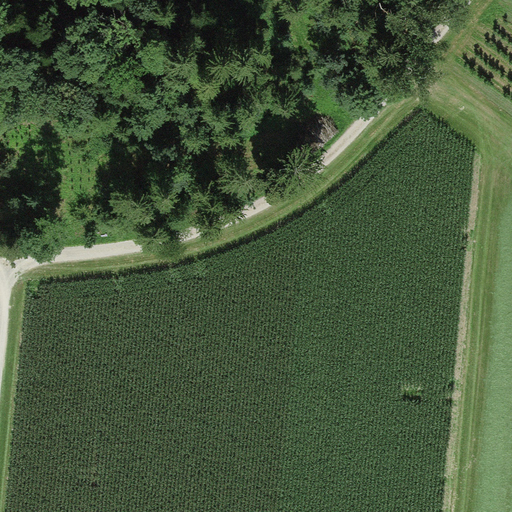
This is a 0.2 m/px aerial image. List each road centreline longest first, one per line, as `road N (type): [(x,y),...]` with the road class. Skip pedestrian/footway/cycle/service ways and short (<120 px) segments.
road 1 (track): [(465,0),(386,97),(273,200)]
road 2 (track): [(5,252),(143,246),(273,200)]
